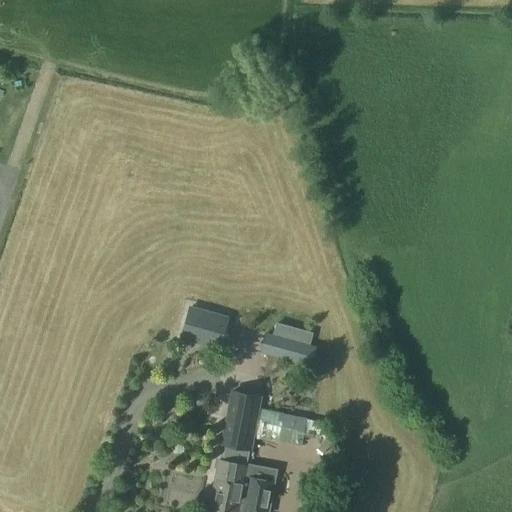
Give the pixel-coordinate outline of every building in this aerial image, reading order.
[(189,306),(180,338),(221,350),(230,318),(189,306)] [(266,330),(299,340),(306,320),(272,310),(266,330)] [(266,334),(261,354),(311,367),(313,368),(315,359),(318,348),(310,346),(308,346),(273,336),(266,334)] [(234,391),(224,445),(251,450),(254,437),(282,442),(282,438),(286,420),(287,414),(259,409),(261,396),(234,391)] [(297,407),(296,420),(314,421),(314,407),(297,407)] [(217,470),(209,511),(267,511),(273,482),(263,480),(265,466),(251,464),(251,466),(219,459),(217,470)]
